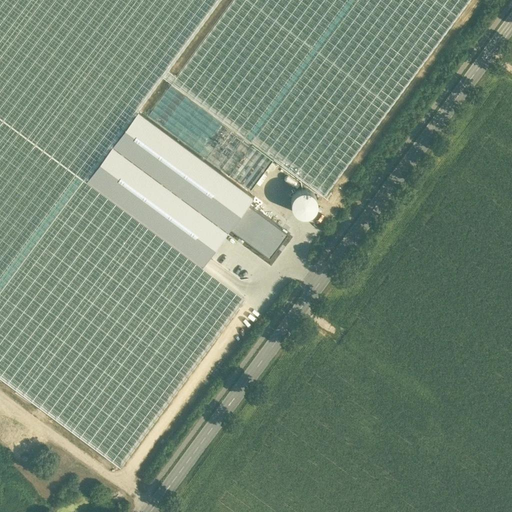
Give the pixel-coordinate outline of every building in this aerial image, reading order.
[(0,0),(0,116),(84,179),(217,0),(0,0)] [(232,0),(171,83),(252,143),(273,159),(274,159),(324,196),(469,0),(232,0)] [(171,83),(103,176),(204,251),(227,221),(206,205),(252,143),(171,83)] [(0,292),(75,192),(84,179),(0,116),(0,292)] [(252,143),(206,205),(227,221),(273,159),(252,143)] [(85,199),(0,314),(0,387),(117,474),(255,289),(204,251),(103,176),(95,186),(85,199)] [(95,186),(84,179),(75,192),(85,199),(95,186)] [(311,213),(315,209),(317,204),(317,199),(315,194),(311,190),(306,188),(301,188),(296,190),(292,193),(290,198),(290,204),(292,209),(296,213),(301,215),(306,215),(311,213)]
